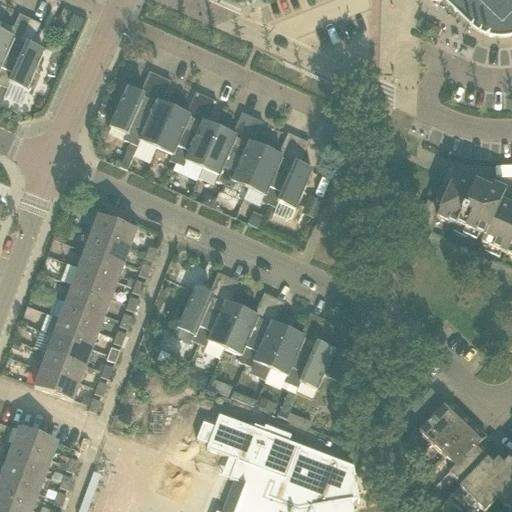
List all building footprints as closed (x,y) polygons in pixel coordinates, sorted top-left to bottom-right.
[(511,0),(423,0),(426,2),(430,3),(433,4),(437,4),(440,4),(443,1),(469,26),(471,28),(475,32),(480,34),(484,36),(489,37),(492,38),(497,39),(502,39),(506,39),(511,38),(511,37),(511,0)] [(8,92),(10,86),(10,85),(14,76),(1,70),(8,54),(15,57),(30,21),(19,16),(9,39),(0,35),(0,88),(8,92)] [(10,85),(10,86),(26,93),(43,55),(30,49),(40,26),(30,21),(15,57),(8,54),(1,70),(14,76),(10,85)] [(126,91),(109,130),(125,137),(123,143),(129,146),(137,149),(139,143),(143,134),(130,129),(137,113),(143,116),(160,79),(149,74),(139,97),(126,91)] [(155,150),(172,110),(161,105),(165,96),(170,84),(160,79),(143,116),(137,113),(130,129),(143,134),(139,143),(137,149),(135,154),(133,159),(148,166),(155,150)] [(185,163),(189,154),(177,149),(183,133),(190,136),(206,100),(196,95),(190,107),(186,116),(172,110),(155,150),(171,157),(169,163),(183,170),(186,163),(185,163)] [(207,125),(211,116),(217,104),(206,100),(190,136),(183,133),(177,149),(189,154),(185,163),(202,170),(219,131),(207,125)] [(108,118),(111,111),(102,107),(99,114),(108,118)] [(242,115),(236,127),(232,136),(219,131),(202,170),(217,177),(214,183),(223,187),(229,190),(231,184),(231,183),(235,175),(221,169),(229,153),(236,156),(252,120),(242,115)] [(253,146),(257,137),(263,125),(252,120),(236,156),(229,153),(221,169),(235,175),(231,183),(231,184),(247,191),(265,151),(253,146)] [(247,191),(248,191),(264,198),(261,204),(276,211),(278,204),(277,204),(281,196),(268,190),(275,174),(281,177),(298,140),(288,136),(278,157),(265,151),(247,191)] [(309,145),(298,140),(281,177),(275,174),(268,190),(281,196),(277,204),(278,204),(276,211),(273,216),(287,222),(291,220),(312,174),(299,168),(309,145)] [(119,169),(127,173),(133,159),(135,154),(137,149),(129,146),(119,169)] [(511,207),(501,203),(505,193),(492,188),(490,193),(456,177),(458,172),(449,168),(432,205),(427,203),(411,238),(426,244),(437,220),(483,239),(480,245),(511,259),(511,207)] [(212,209),(216,201),(210,198),(205,200),(202,206),(212,210),(212,209)] [(309,198),(302,215),(316,221),(323,204),(309,198)] [(259,231),(265,219),(253,213),(247,226),(259,231)] [(68,229),(71,221),(65,218),(62,227),(68,229)] [(129,252),(136,234),(97,219),(90,237),(129,252)] [(129,252),(90,237),(84,254),(123,268),(129,252)] [(153,264),(157,252),(149,249),(144,261),(153,264)] [(117,285),(123,268),(84,254),(78,271),(117,285)] [(138,278),(146,281),(153,264),(144,261),(138,278)] [(117,285),(78,271),(72,288),(111,302),(117,285)] [(212,317),(228,280),(218,275),(208,298),(194,292),(176,330),(172,339),(190,347),(192,345),(205,351),(208,345),(212,336),(198,330),(205,314),(212,317)] [(224,352),(241,313),(229,307),(239,284),(228,280),(212,317),(205,314),(198,330),(212,336),(208,345),(205,351),(203,355),(219,362),(224,352)] [(132,295),(140,298),(145,285),(137,282),(132,295)] [(104,319),(111,302),(72,288),(65,304),(104,319)] [(251,371),(254,365),(257,356),(244,350),(251,334),(258,337),(274,300),(263,296),(253,318),(241,313),(224,352),(240,358),(237,364),(251,371)] [(126,311),(134,314),(139,302),(130,299),(126,311)] [(257,356),(254,365),(270,372),(288,333),(275,328),(285,305),(274,300),(258,337),(251,334),(244,350),(257,356)] [(104,319),(65,304),(59,321),(98,336),(104,319)] [(128,331),(132,319),(124,316),(119,328),(128,331)] [(300,339),(288,333),(270,372),(265,384),(289,394),(292,388),(298,391),(300,386),(299,385),(303,376),(290,370),(298,354),(304,357),(321,321),(310,316),(300,339)] [(92,353),(98,336),(59,321),(53,338),(92,353)] [(300,386),(317,392),(324,378),(342,386),(352,362),(321,348),(331,326),(321,321),(304,357),(298,354),(290,370),(303,376),(299,385),(300,386)] [(113,345),(121,348),(126,336),(118,333),(113,345)] [(92,353),(53,338),(46,355),(86,370),(92,353)] [(18,354),(21,347),(14,344),(12,350),(11,351),(18,354)] [(107,362),(115,365),(120,353),(111,350),(107,362)] [(147,357),(139,354),(135,366),(148,371),(150,365),(145,363),(147,357)] [(79,387),(86,370),(46,355),(40,372),(79,387)] [(109,382),(113,370),(105,367),(101,379),(109,382)] [(40,372),(34,388),(34,390),(73,404),(79,387),(40,372)] [(215,393),(218,385),(213,383),(210,391),(215,393)] [(94,396),(102,399),(107,387),(99,384),(94,396)] [(417,399),(424,406),(434,395),(427,388),(417,399)] [(271,415),(275,405),(262,400),(258,409),(271,415)] [(93,401),(90,409),(88,413),(96,416),(101,404),(93,401)] [(431,421),(418,434),(430,447),(460,416),(448,403),(440,411),(434,405),(425,415),(431,421)] [(473,427),(460,416),(430,447),(443,458),(473,427)] [(352,511),(351,504),(353,501),(358,501),(353,469),(237,424),(241,427),(229,460),(246,466),(239,484),(235,482),(223,511),(352,511)] [(485,439),(473,427),(443,458),(455,470),(479,445),(485,439)] [(51,463),(57,446),(18,431),(12,449),(51,463)] [(492,457),(479,445),(455,470),(449,476),(462,488),(487,462),(492,457)] [(45,480),(51,463),(12,449),(5,466),(45,480)] [(74,476),(79,464),(71,461),(66,473),(74,476)] [(511,511),(511,465),(507,461),(502,466),(497,461),(492,467),(487,462),(462,488),(459,491),(481,511),(486,511),(498,501),(509,511),(511,511)] [(45,480),(5,466),(0,480),(0,482),(38,497),(45,480)] [(416,484),(417,485),(426,475),(417,466),(415,468),(416,484)] [(432,481),(426,475),(417,485),(423,490),(432,481)] [(73,480),(65,477),(60,490),(68,493),(73,480)] [(0,502),(26,511),(32,511),(38,497),(0,482),(0,502)] [(54,507),(62,510),(66,497),(58,494),(54,507)] [(444,503),(436,495),(430,501),(438,509),(444,503)] [(26,511),(0,502),(0,511),(26,511)]
